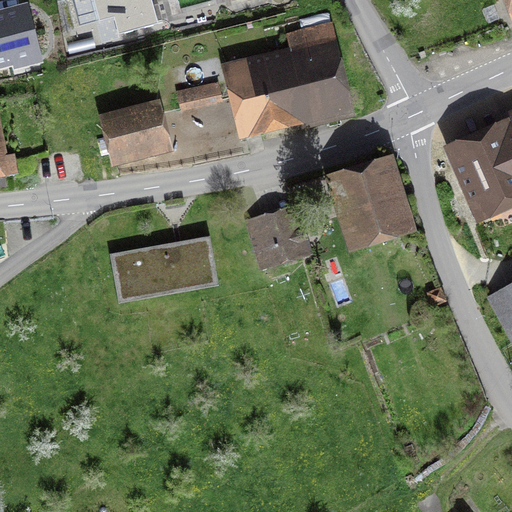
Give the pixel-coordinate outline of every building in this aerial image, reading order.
[(511,0),(500,0),(510,29),(511,28),(511,0)] [(498,3),(482,11),(488,25),(505,17),(498,3)] [(0,72),(13,69),(13,72),(43,64),(28,7),(0,13),(0,72)] [(285,35),(289,50),(221,66),(240,143),(262,138),(262,140),(289,133),(289,131),(296,129),(297,134),(355,120),(332,23),(285,35)] [(95,48),(93,38),(66,43),(68,54),(95,48)] [(223,104),(218,83),(175,92),(180,114),(223,104)] [(112,170),(173,155),(159,103),(99,118),(112,170)] [(511,113),(499,119),(502,125),(443,151),(478,229),(511,213),(511,113)] [(0,180),(9,178),(9,177),(18,175),(15,155),(6,157),(0,128),(0,180)] [(416,236),(393,158),(324,179),(348,256),(416,236)] [(244,222),(260,272),(314,256),(299,206),(244,222)] [(218,288),(210,239),(109,256),(118,306),(218,288)] [(511,285),(486,299),(510,348),(511,346),(511,285)] [(439,290),(427,295),(431,307),(444,302),(439,290)]
